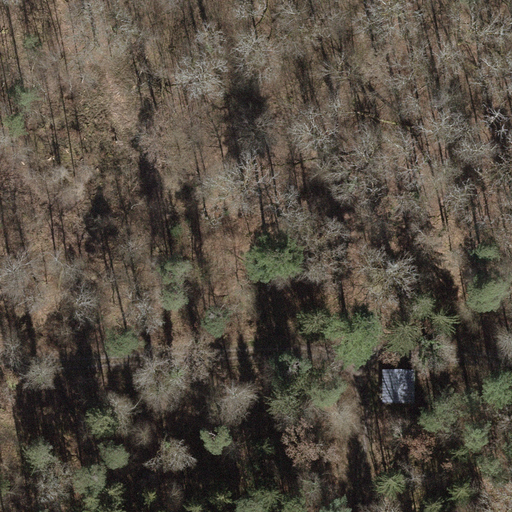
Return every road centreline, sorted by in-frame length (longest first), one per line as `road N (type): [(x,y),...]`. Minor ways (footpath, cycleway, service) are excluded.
road 1 (track): [(0,364),(372,354),(511,359)]
road 2 (track): [(372,354),(359,511)]
